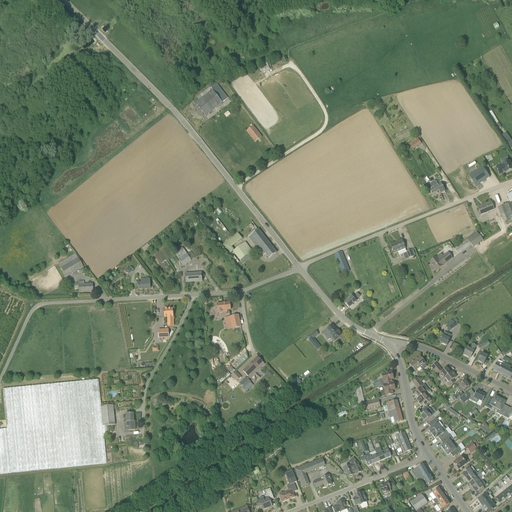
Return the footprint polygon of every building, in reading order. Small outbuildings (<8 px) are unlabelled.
[(268,65),(260,69),(263,74),(270,70),(268,65)] [(226,100),(228,98),(217,84),(211,87),(213,90),(196,103),(206,116),(226,100)] [(253,126),(247,131),(255,142),(262,137),(253,126)] [(511,141),(508,135),(503,138),(507,144),(511,141)] [(410,145),(413,149),(421,144),(418,140),(410,145)] [(506,173),(511,170),(511,167),(509,161),(502,164),(502,165),(496,168),(499,175),(505,172),(506,173)] [(476,187),(490,178),(483,167),(469,176),(476,187)] [(428,186),(429,189),(433,197),(445,192),(441,183),(438,185),(436,182),(434,181),(432,183),(431,184),(428,186)] [(511,193),(507,196),(510,203),(498,208),(504,222),(510,220),(511,219),(511,193)] [(494,210),(491,202),(478,208),(481,215),(494,210)] [(276,253),(259,231),(258,230),(249,238),(263,256),(266,254),(269,259),(276,253)] [(234,250),(232,247),(242,239),(237,233),(222,245),(230,254),(233,252),(234,250)] [(471,245),(468,240),(455,249),(458,254),(471,245)] [(399,256),(407,253),(406,252),(405,249),(406,249),(402,241),(391,245),(394,253),(397,252),(399,256)] [(241,261),(252,252),(244,242),(234,250),(233,252),(241,261)] [(182,247),(174,252),(183,266),(191,261),(187,254),(183,248),(183,249),(182,247)] [(342,252),(335,254),(343,275),(350,272),(342,252)] [(448,253),(441,258),(442,259),(439,261),(436,257),(429,262),(436,271),(443,266),(442,265),(445,263),(445,264),(452,259),(448,253)] [(83,268),(75,254),(58,264),(66,278),(80,270),(81,272),(84,269),(83,268)] [(201,273),(185,274),(186,283),(202,281),(201,273)] [(138,290),(150,289),(150,282),(149,279),(141,280),(142,283),(138,283),(138,290)] [(78,282),(79,293),(93,292),(92,284),(84,285),(84,281),(78,282)] [(352,297),(345,303),(349,308),(350,307),(351,307),(353,305),(356,301),(355,301),(360,296),(357,293),(352,297)] [(230,303),(218,304),(217,304),(218,313),(227,312),(227,310),(231,310),(230,303)] [(173,309),(164,309),(164,317),(168,317),(168,326),(171,326),(174,326),(173,317),(173,309)] [(241,327),(239,315),(224,318),(227,330),(241,327)] [(458,324),(454,320),(445,326),(449,332),(457,326),(456,326),(458,324)] [(335,341),(341,335),(337,330),(333,325),(323,333),(328,339),(332,337),(335,341)] [(159,338),(169,338),(169,330),(158,330),(159,338)] [(452,336),(448,334),(444,332),(443,336),(440,342),(447,345),(452,336)] [(481,351),(490,346),(488,342),(479,347),(481,351)] [(467,348),(464,354),(471,358),(474,351),(476,346),(473,344),(470,349),(467,348)] [(482,353),(478,362),(484,365),(488,356),(482,353)] [(414,360),(420,368),(425,364),(419,356),(414,360)] [(250,364),(257,371),(265,364),(257,357),(250,364)] [(497,363),(493,370),(499,373),(504,363),(506,361),(503,360),(502,359),(501,362),(500,361),(498,360),(497,363)] [(420,368),(414,360),(409,364),(412,367),(409,369),(413,373),(420,368)] [(499,373),(511,379),(511,376),(511,370),(509,370),(511,367),(504,363),(499,373)] [(250,378),(257,371),(250,364),(243,371),(250,378)] [(439,375),(443,380),(445,378),(444,378),(451,373),(447,368),(439,375)] [(383,379),(380,381),(373,385),(375,389),(381,386),(384,386),(392,384),(392,383),(392,380),(393,379),(392,374),(393,374),(392,371),(386,373),(386,374),(382,375),(383,379)] [(231,375),(238,381),(241,378),(235,372),(231,375)] [(448,384),(449,386),(453,383),(452,381),(457,377),(453,372),(451,373),(444,378),(445,378),(448,383),(448,384)] [(241,383),(245,387),(250,383),(246,379),(241,383)] [(103,427),(100,407),(97,381),(2,389),(6,429),(0,429),(0,474),(107,464),(103,427)] [(453,397),(456,401),(463,396),(461,393),(466,389),(469,386),(465,381),(456,387),(460,392),(453,397)] [(384,386),(385,390),(381,391),(382,397),(393,394),(392,391),(395,390),(394,387),(395,387),(394,384),(393,383),(392,383),(392,384),(384,386)] [(423,385),(421,387),(418,389),(419,390),(415,394),(419,398),(419,399),(424,394),(426,393),(429,390),(424,384),(423,385)] [(426,393),(424,394),(419,399),(419,398),(417,400),(421,405),(424,402),(426,405),(431,401),(429,398),(430,397),(428,395),(432,393),(429,390),(426,393)] [(482,402),(486,395),(477,391),(475,394),(474,394),(471,390),(460,399),(463,404),(470,399),(472,400),(474,397),(482,402)] [(493,399),(490,397),(485,407),(490,410),(493,407),(495,408),(500,399),(495,397),(493,400),(493,399)] [(503,416),(508,407),(505,405),(504,406),(504,405),(505,402),(500,399),(495,408),(498,410),(497,413),(503,416)] [(378,400),(365,403),(359,405),(360,408),(365,407),(366,410),(380,407),(378,400)] [(389,411),(399,408),(397,401),(387,403),(387,405),(383,406),(384,412),(389,411)] [(100,407),(103,427),(114,425),(112,405),(100,407)] [(421,416),(425,421),(431,417),(434,415),(436,418),(441,414),(438,411),(433,414),(427,406),(421,411),(424,414),(421,416)] [(511,417),(511,408),(511,409),(511,408),(508,407),(503,416),(508,419),(511,416),(511,417)] [(395,423),(403,421),(399,408),(389,411),(390,418),(393,417),(395,423)] [(133,414),(125,414),(126,422),(124,422),(124,427),(128,427),(128,430),(135,430),(135,422),(133,422),(133,414)] [(437,418),(428,424),(431,427),(432,428),(429,430),(432,435),(440,429),(443,426),(440,422),(437,418)] [(440,429),(432,435),(435,439),(438,437),(439,438),(441,441),(446,437),(449,434),(450,434),(452,432),(448,427),(446,430),(442,431),(440,429)] [(493,431),(486,436),(489,440),(496,434),(493,431)] [(407,438),(404,432),(395,436),(397,441),(394,442),(395,444),(398,443),(397,442),(407,438)] [(444,444),(441,446),(444,451),(452,445),(451,442),(453,439),(450,434),(449,434),(446,437),(441,441),(443,444),(443,443),(444,444)] [(400,448),(409,444),(407,438),(397,442),(398,443),(399,446),(396,448),(397,450),(400,449),(400,448)] [(477,449),(480,446),(475,441),(472,443),(466,448),(471,454),(477,449)] [(412,450),(409,444),(400,448),(400,449),(397,450),(398,453),(399,456),(403,454),(412,450)] [(444,451),(448,456),(451,453),(451,454),(453,457),(462,451),(458,446),(454,447),(452,445),(444,451)] [(385,459),(391,457),(388,449),(382,452),(385,459)] [(370,457),(374,464),(380,462),(376,454),(375,452),(369,454),(370,457)] [(376,454),(380,462),(385,459),(382,452),(376,454)] [(368,467),(374,464),(370,457),(369,454),(364,456),(363,454),(359,455),(363,465),(366,463),(368,467)] [(457,470),(458,470),(459,470),(466,464),(464,461),(466,459),(464,456),(461,458),(454,463),(456,466),(455,467),(457,470)] [(348,467),(343,469),(345,474),(346,473),(348,477),(349,477),(350,478),(353,476),(353,475),(354,475),(353,474),(356,473),(356,474),(362,472),(357,462),(353,457),(347,464),(348,467)] [(325,467),(322,459),(295,469),(302,487),(308,485),(304,475),(325,467)] [(427,485),(434,481),(424,464),(413,470),(420,482),(424,480),(427,485)] [(463,480),(475,471),(476,471),(472,467),(470,468),(469,466),(463,470),(465,472),(462,474),(464,477),(462,479),(463,480)] [(279,495),(280,498),(282,502),(295,497),(293,492),(297,491),(294,483),(297,482),(292,471),(285,474),(289,485),(287,486),(289,491),(283,494),(283,493),(281,492),(280,493),(279,494),(280,495),(279,495)] [(467,480),(469,483),(481,474),(479,472),(477,473),(475,471),(463,480),(465,482),(467,480)] [(412,480),(408,472),(403,474),(407,482),(412,480)] [(481,474),(469,483),(471,486),(469,488),(470,489),(482,480),(480,478),(483,477),(481,474)] [(313,482),(315,488),(324,484),(325,487),(332,484),(330,480),(331,480),(329,476),(313,482)] [(482,480),(470,489),(471,491),(473,490),(476,493),(478,491),(479,494),(485,489),(483,488),(486,485),(483,480),(482,481),(482,480)] [(391,488),(388,482),(383,484),(379,486),(382,494),(389,492),(388,489),(391,488)] [(503,487),(500,490),(499,491),(506,500),(511,496),(504,487),(505,486),(505,485),(502,482),(501,483),(500,484),(503,487)] [(493,495),(499,503),(500,504),(506,500),(499,491),(500,490),(497,486),(495,488),(497,492),(493,495)] [(442,494),(439,488),(430,495),(433,500),(442,494)] [(270,501),(274,499),(270,489),(266,490),(269,498),(264,499),(264,497),(262,497),(260,498),(259,499),(260,501),(256,503),(258,508),(262,506),(263,510),(266,509),(266,508),(272,506),(270,501)] [(365,496),(363,492),(357,495),(358,497),(353,499),(356,505),(359,504),(360,505),(367,502),(366,499),(367,499),(366,496),(365,496)] [(446,499),(442,494),(433,500),(435,503),(433,505),(434,507),(439,503),(440,503),(446,499)] [(482,505),(492,497),(490,495),(488,497),(486,494),(478,500),(482,505)] [(416,511),(427,503),(422,495),(410,503),(416,511)] [(485,509),(493,503),(491,500),(493,498),(492,497),(482,505),(485,509)] [(440,503),(437,505),(441,510),(450,504),(446,499),(440,503)] [(336,506),(333,507),(334,511),(338,511),(340,511),(348,509),(347,507),(349,506),(348,502),(345,503),(344,500),(337,503),(338,506),(337,507),(336,506)] [(487,511),(490,511),(500,504),(499,503),(495,506),(493,503),(485,509),(487,511)]
